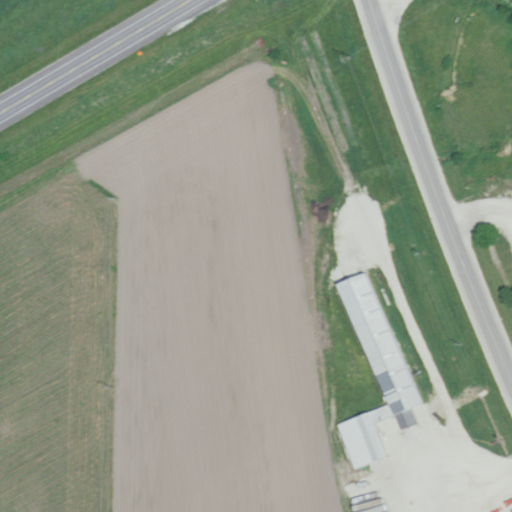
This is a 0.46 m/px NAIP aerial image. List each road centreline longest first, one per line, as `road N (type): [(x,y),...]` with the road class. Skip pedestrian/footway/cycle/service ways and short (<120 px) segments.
road 1 (secondary): [(371,0),(511,380)]
road 2 (primary): [(0,115),(196,0)]
